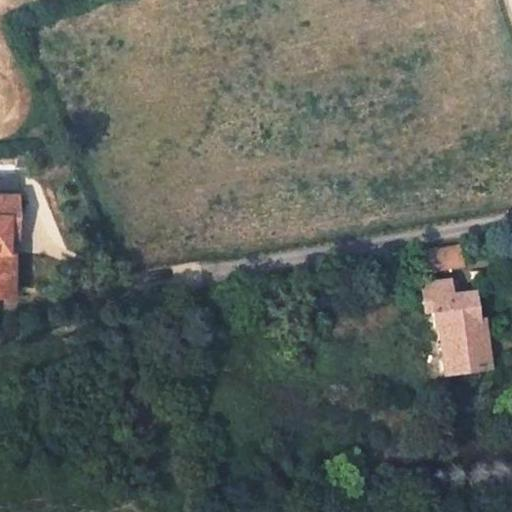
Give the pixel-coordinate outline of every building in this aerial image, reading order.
[(7,236),(7,192),(0,191),(0,291),(9,291),(7,248),(2,248),(2,236),(7,236)] [(449,268),(446,247),(411,252),(415,274),(449,268)] [(438,302),(435,285),(404,289),(407,306),(416,304),(438,302)] [(429,331),(439,381),(473,376),(471,361),(480,359),(476,337),(464,339),(462,328),(467,327),(463,298),(438,302),(416,304),(420,332),(429,331)] [(464,339),(476,337),(473,326),(467,327),(462,328),(464,339)] [(471,361),(473,376),(482,374),(480,359),(471,361)]
